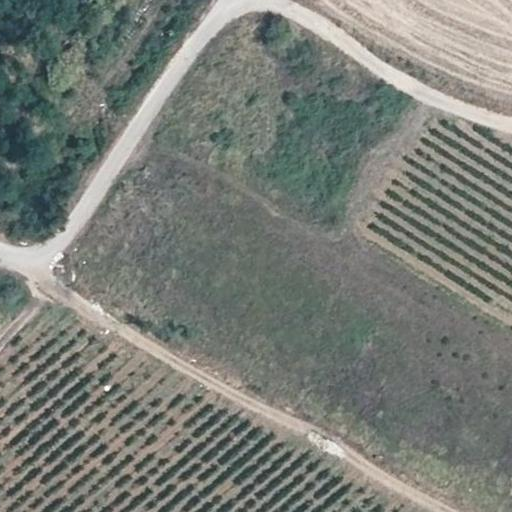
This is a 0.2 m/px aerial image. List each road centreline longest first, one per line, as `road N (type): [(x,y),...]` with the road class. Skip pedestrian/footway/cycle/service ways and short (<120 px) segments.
road 1 (track): [(33,260),(52,282),(160,353),(451,511)]
road 2 (unclassified): [(0,249),(33,260),(64,245),(228,0)]
road 3 (track): [(511,117),(401,73),(277,0)]
